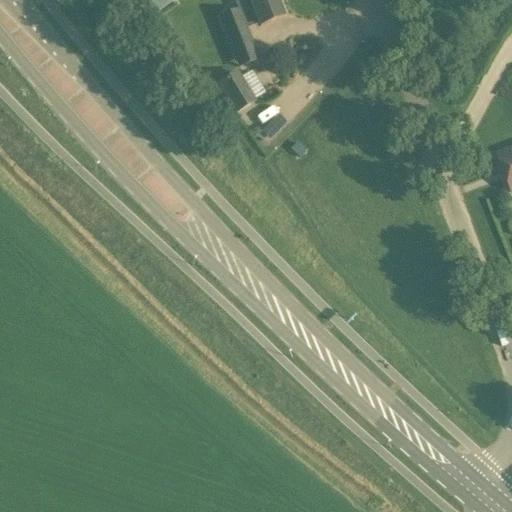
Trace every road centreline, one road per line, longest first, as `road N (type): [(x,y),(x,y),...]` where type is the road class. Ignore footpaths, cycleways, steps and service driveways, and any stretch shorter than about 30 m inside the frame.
road 1 (unclassified): [(511,368),(378,0)]
road 2 (secondary): [(255,291),(189,200),(18,0)]
road 3 (secondary): [(0,34),(166,224),(255,291)]
road 4 (secondary): [(484,499),(255,291)]
